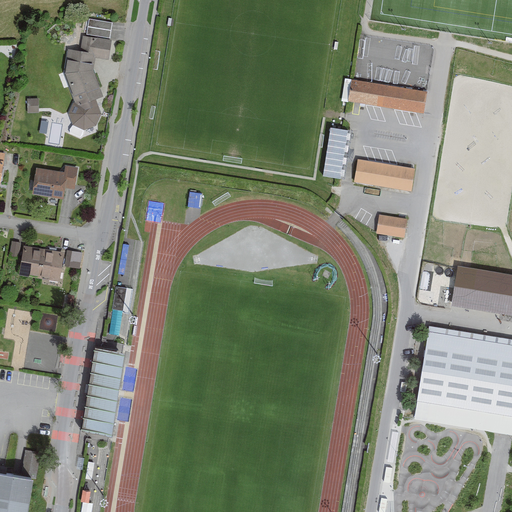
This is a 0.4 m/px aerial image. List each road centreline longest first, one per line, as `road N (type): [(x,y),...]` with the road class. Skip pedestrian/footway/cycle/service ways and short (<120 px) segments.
road 1 (track): [(318,511),(348,290),(318,239),(261,217),(206,234),(172,280),(134,511)]
road 2 (residential): [(145,0),(101,239)]
road 3 (residential): [(93,271),(65,407),(61,511)]
